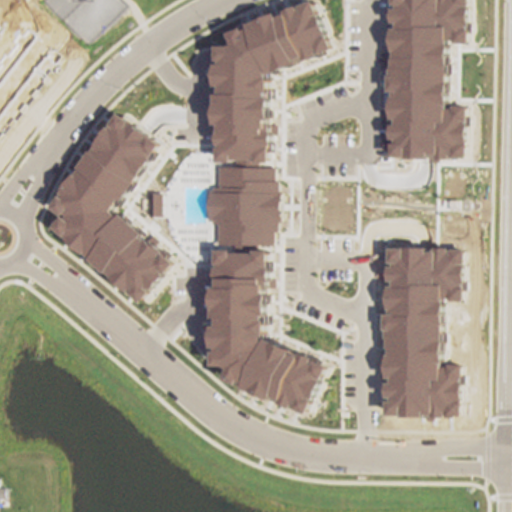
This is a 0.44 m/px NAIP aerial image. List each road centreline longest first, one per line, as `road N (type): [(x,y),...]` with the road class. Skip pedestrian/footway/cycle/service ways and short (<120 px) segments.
road 1 (residential): [(404,459),(298,454),(245,433),(77,289)]
road 2 (tertiary): [(510,0),(508,256)]
road 3 (tertiary): [(508,256),(507,511)]
road 4 (residential): [(239,0),(72,119),(43,159)]
road 5 (residential): [(31,239),(23,219),(0,207),(4,266),(21,260),(31,239)]
